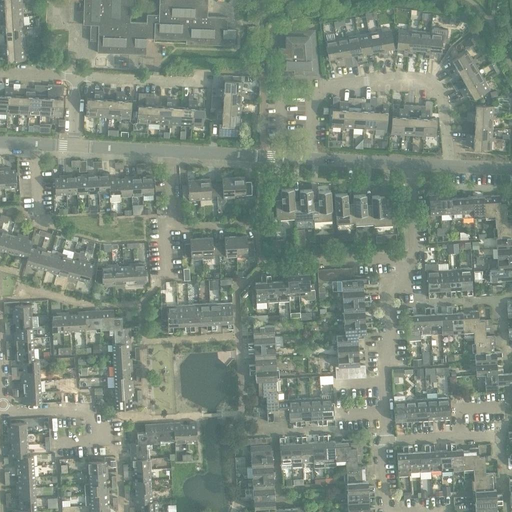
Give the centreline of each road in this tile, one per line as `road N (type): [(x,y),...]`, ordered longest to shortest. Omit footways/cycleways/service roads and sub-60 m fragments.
road 1 (residential): [(380,441),(399,261),(410,247),(411,164)]
road 2 (residential): [(446,166),(445,102),(429,84),(316,88)]
road 3 (residential): [(3,398),(3,414),(87,411),(88,419),(101,419),(104,438),(58,442)]
road 4 (unclassified): [(174,152),(313,159)]
road 5 (unknown): [(277,215),(411,221)]
road 6 (unclassified): [(168,275),(166,228),(177,227),(174,152)]
road 7 (residential): [(75,77),(203,81)]
road 8 (residential): [(316,88),(278,87),(277,139),(315,140)]
